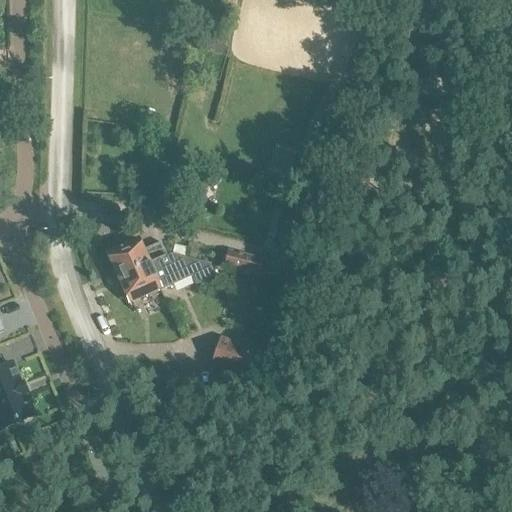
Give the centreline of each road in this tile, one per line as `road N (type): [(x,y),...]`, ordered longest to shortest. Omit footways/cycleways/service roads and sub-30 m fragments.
road 1 (unclassified): [(154,511),(72,276),(63,209)]
road 2 (unclassified): [(27,210),(21,0)]
road 3 (unclassified): [(63,209),(65,0)]
road 4 (unclassified): [(10,240),(77,408)]
